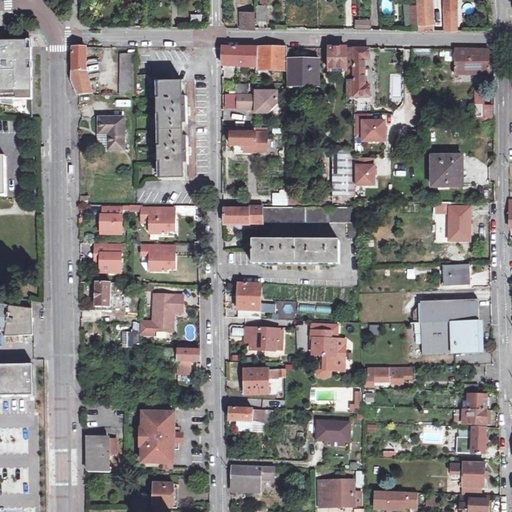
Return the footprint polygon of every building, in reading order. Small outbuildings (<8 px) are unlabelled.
[(417,29),(432,29),(431,0),(415,0),(416,4),(417,22),(417,29)] [(441,0),(442,29),(447,29),(455,29),(455,0),(441,0)] [(132,19),(141,19),(141,2),(132,3),(132,19)] [(255,19),(266,19),(265,3),(255,3),(255,19)] [(408,22),(417,22),(416,4),(407,5),(408,22)] [(239,10),(239,27),(254,27),(253,10),(239,10)] [(357,20),(357,28),(369,28),(368,20),(357,20)] [(0,41),(0,99),(33,99),(32,41),(0,41)] [(78,94),(91,94),(86,73),(86,47),(72,47),(71,79),(78,94)] [(222,66),(255,67),(256,48),(223,48),(222,64),(222,66)] [(256,48),(255,67),(255,70),(270,70),(267,59),(267,48),(256,48)] [(287,48),(267,48),(267,59),(287,59),(287,48)] [(346,70),(345,49),(333,49),(329,49),(329,70),(346,70)] [(369,49),(345,49),(346,70),(346,74),(355,74),(355,81),(351,81),(351,86),(355,87),(355,96),(369,96),(369,87),(364,86),(364,81),(364,65),(364,60),(369,60),(369,49)] [(488,50),(454,50),(454,75),(488,75),(488,50)] [(136,95),(136,54),(120,54),(119,96),(136,95)] [(287,59),(267,59),(270,70),(287,71),(287,59)] [(287,82),(318,82),(318,60),(287,59),(287,71),(287,82)] [(161,164),(161,180),(184,180),(184,165),(188,165),(187,153),(187,137),(183,137),(183,125),(187,125),(187,109),(187,98),(183,98),(183,83),(159,83),(159,99),(156,99),(156,116),(160,116),(160,131),(160,147),(157,147),(158,164),(161,164)] [(255,96),(252,96),(252,110),(255,110),(255,113),(268,114),(277,105),(277,92),(255,92),(255,96)] [(474,93),(474,121),(483,121),(483,93),(474,93)] [(225,95),(225,111),(236,111),(236,95),(225,95)] [(252,110),(252,96),(237,96),(238,110),(252,110)] [(98,134),(107,134),(107,149),(124,149),(123,118),(98,118),(98,134)] [(361,139),(361,144),(387,144),(387,121),(355,120),(355,139),(361,139)] [(233,128),(233,144),(246,145),(245,151),(269,152),(269,130),(233,128)] [(422,145),(423,130),(407,129),(407,145),(422,145)] [(0,145),(0,192),(8,193),(7,153),(1,153),(1,145),(0,145)] [(323,197),(323,204),(354,204),(354,200),(354,150),(333,150),(332,195),(323,195),(323,197)] [(461,187),(461,157),(431,156),(430,187),(461,187)] [(377,166),(355,166),(356,189),(377,188),(377,166)] [(449,211),(449,232),(469,233),(469,216),(469,209),(473,209),(476,209),(477,203),(435,202),(435,211),(449,211)] [(121,231),(121,204),(102,204),(102,212),(101,212),(101,231),(121,231)] [(148,221),(148,224),(150,224),(155,229),(155,231),(165,232),(165,229),(173,229),(173,220),(171,220),(171,214),(173,214),(174,205),(141,204),(141,216),(148,217),(148,221)] [(262,207),(262,222),(347,222),(357,222),(357,212),(357,211),(357,209),(355,208),(355,207),(353,206),(262,207)] [(262,224),(262,222),(262,207),(248,207),(248,209),(224,210),(224,225),(262,224)] [(347,236),(358,236),(357,231),(357,222),(347,222),(347,236)] [(338,240),(252,241),(252,264),(275,264),(320,263),(338,263),(338,240)] [(102,254),(101,262),(101,272),(121,272),(121,254),(121,243),(95,242),(95,253),(102,254)] [(149,256),(149,263),(150,263),(156,269),(156,270),(165,271),(165,267),(173,267),(174,257),(171,257),(172,252),(174,252),(174,244),(143,243),(141,243),(141,256),(149,256)] [(468,264),(442,265),(443,285),(468,284),(468,264)] [(110,292),(110,283),(96,283),(95,306),(110,306),(110,297),(113,297),(113,292),(110,292)] [(238,318),(260,318),(261,285),(238,284),(238,311),(239,311),(238,318)] [(186,295),(157,294),(156,322),(155,330),(156,330),(176,330),(176,318),(173,318),(174,311),(177,311),(185,312),(186,295)] [(420,301),(420,333),(421,354),(478,352),(476,300),(420,301)] [(0,331),(5,332),(4,337),(32,335),(31,308),(0,303),(0,331)] [(264,305),(264,313),(276,313),(276,304),(264,305)] [(156,322),(143,321),(143,333),(156,333),(156,330),(155,330),(156,322)] [(275,328),(255,328),(250,327),(245,327),(244,335),(250,335),(249,342),(249,349),(275,350),(275,337),(278,337),(279,329),(275,328)] [(231,328),(231,340),(243,340),(243,328),(231,328)] [(335,340),(335,332),(311,331),(311,338),(314,338),(314,346),(313,355),(325,356),(324,363),(324,371),(331,371),(345,372),(346,340),(335,340)] [(137,348),(137,332),(122,332),(122,348),(137,348)] [(178,349),(169,349),(168,356),(178,357),(178,349)] [(200,350),(178,349),(178,357),(178,360),(178,373),(190,373),(190,361),(201,361),(200,350)] [(324,371),(324,363),(320,365),(316,370),(318,376),(324,378),(329,377),(331,371),(324,371)] [(0,396),(33,396),(33,364),(0,364),(0,396)] [(394,366),(367,367),(367,374),(364,375),(364,385),(372,385),(372,379),(387,379),(387,376),(395,376),(394,366)] [(417,366),(394,366),(395,376),(395,383),(408,382),(408,378),(417,377),(417,366)] [(269,393),(269,369),(245,369),(244,394),(269,393)] [(361,391),(354,391),(354,403),(350,403),(349,409),(360,409),(361,391)] [(466,394),(465,409),(485,410),(486,395),(478,395),(466,394)] [(229,420),(262,421),(262,420),(263,409),(229,408),(229,420)] [(485,410),(465,409),(461,409),(461,423),(485,424),(485,410)] [(162,434),(178,435),(179,427),(174,427),(174,413),(158,413),(158,415),(143,415),(142,433),(142,440),(141,458),(156,459),(156,462),(172,463),(173,449),(178,449),(178,442),(162,441),(162,434)] [(327,440),(327,443),(352,445),(354,420),(318,417),(317,439),(327,440)] [(485,427),(470,426),(469,452),(484,453),(485,427)] [(457,454),(469,454),(469,431),(458,431),(457,454)] [(88,438),(88,470),(109,471),(109,439),(88,438)] [(485,463),(463,462),(463,465),(462,477),(462,485),(461,494),(480,494),(481,486),(484,486),(485,463)] [(463,465),(451,464),(451,477),(462,477),(463,465)] [(231,465),(230,491),(259,492),(260,479),(272,479),(272,467),(231,465)] [(357,483),(356,479),(321,480),(321,504),(357,504),(357,483)] [(176,508),(177,487),(173,487),(173,483),(154,483),(153,507),(176,508)] [(415,507),(415,492),(373,490),(372,508),(401,509),(401,506),(415,507)] [(442,493),(426,492),(425,503),(441,504),(442,493)] [(480,494),(461,494),(461,503),(460,511),(487,511),(488,495),(480,494)]
